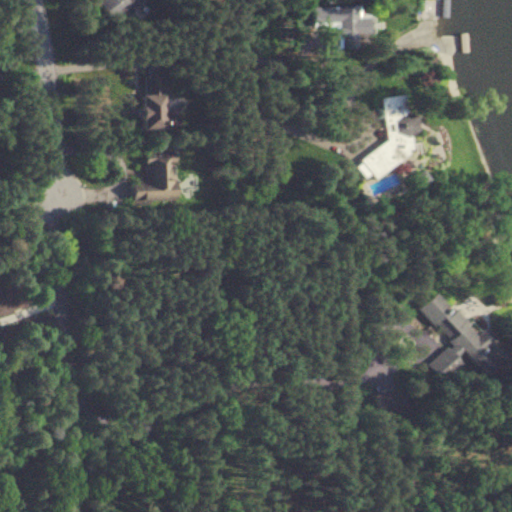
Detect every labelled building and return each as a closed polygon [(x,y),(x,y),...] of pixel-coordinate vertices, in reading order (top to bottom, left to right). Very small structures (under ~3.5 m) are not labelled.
[(133,0),(94,0),(110,19),(133,0)] [(309,6),(310,26),(332,26),(332,46),(363,46),(363,5),(309,6)] [(140,74),(139,126),(176,127),(176,111),(160,111),(161,74),(140,74)] [(381,141),(357,160),(358,170),(366,180),(372,179),(407,152),(405,135),(412,130),(410,118),(401,106),(400,99),(397,94),(376,97),(381,141)] [(172,198),(170,156),(142,157),(143,182),(128,183),(129,200),(172,198)] [(415,309),(447,341),(425,364),(440,379),(463,355),(482,374),(500,356),(433,290),(415,309)]
